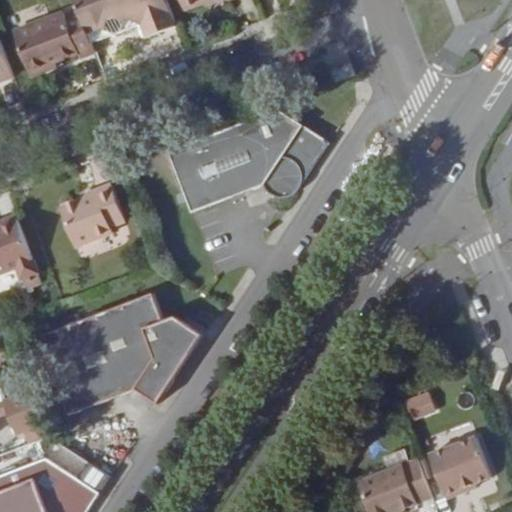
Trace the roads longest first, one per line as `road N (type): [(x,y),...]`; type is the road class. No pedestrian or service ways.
road 1 (secondary): [(436,161),(197,511)]
road 2 (secondary): [(230,511),(423,213),(436,161)]
road 3 (residential): [(381,9),(0,156)]
road 4 (unclassified): [(436,161),(511,331)]
road 5 (unclassified): [(436,161),(381,9)]
road 6 (secondary): [(436,161),(511,43)]
